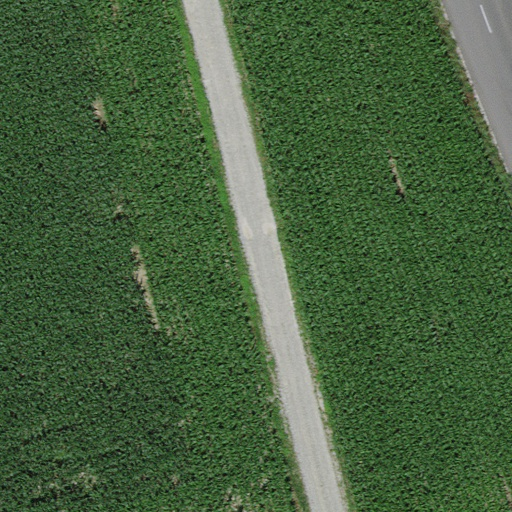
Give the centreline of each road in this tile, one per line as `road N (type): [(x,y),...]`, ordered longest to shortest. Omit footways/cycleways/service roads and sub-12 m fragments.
road 1 (track): [(207,0),(334,511)]
road 2 (unclassified): [(451,0),(511,267)]
